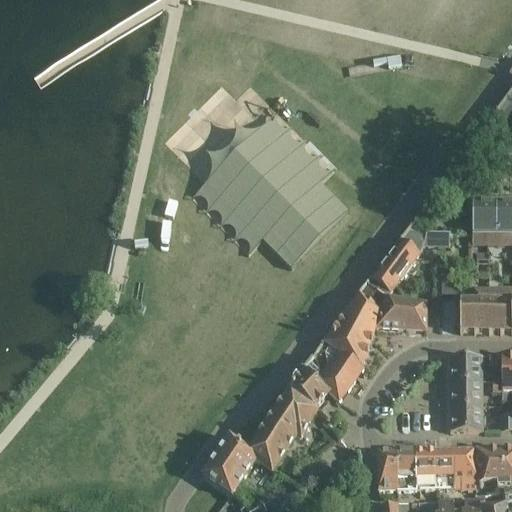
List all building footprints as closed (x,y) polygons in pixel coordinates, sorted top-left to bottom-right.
[(511,205),(473,205),(473,237),(486,237),(500,237),(511,237),(511,205)] [(420,258),(422,251),(449,252),(449,238),(426,237),(426,238),(408,235),(387,263),(406,277),(420,258)] [(486,250),(486,237),(473,237),(472,250),(486,250)] [(500,250),(500,237),(486,237),(486,250),(500,250)] [(511,249),(511,237),(500,237),(500,250),(511,249)] [(390,298),(406,277),(387,263),(372,283),(390,298)] [(488,336),(489,291),(473,291),(473,306),(461,306),(460,336),(488,336)] [(511,336),(511,291),(489,291),(488,336),(511,336)] [(363,374),(377,335),(374,335),(380,315),(359,299),(323,348),(337,357),(363,374)] [(428,337),(428,307),(388,300),(388,301),(387,301),(380,315),(374,335),(377,335),(428,337)] [(363,376),(363,374),(337,357),(316,385),(315,386),(327,395),(326,396),(340,407),(346,401),(345,400),(353,390),(363,376)] [(482,386),(482,360),(451,361),(451,386),(482,386)] [(502,360),(488,361),(488,371),(502,370),(502,360)] [(511,360),(502,360),(502,370),(502,386),(502,395),(507,395),(508,394),(511,394),(511,360)] [(313,410),(314,409),(326,396),(327,395),(315,386),(316,385),(303,374),(290,391),(313,410)] [(483,411),(482,386),(451,386),(451,411),(483,411)] [(492,386),(492,395),(502,395),(502,386),(492,386)] [(302,443),(320,415),(314,409),(313,410),(290,391),(249,453),(230,440),(202,481),(229,499),(233,501),(256,467),(273,478),(298,440),(302,443)] [(483,436),(483,411),(451,411),(452,437),(483,436)] [(511,418),(501,419),(501,436),(511,436),(511,418)] [(509,491),(509,492),(511,492),(511,453),(475,454),(476,490),(479,490),(479,488),(496,486),(497,491),(509,491)] [(476,494),(476,490),(475,454),(432,455),(431,494),(455,493),(455,495),(476,494)] [(413,495),(414,455),(396,456),(395,496),(398,496),(398,495),(413,495)] [(431,494),(432,455),(414,455),(413,495),(431,494)] [(395,496),(396,456),(378,456),(379,496),(395,496)] [(510,511),(509,498),(503,498),(505,511),(489,511),(510,511)]
